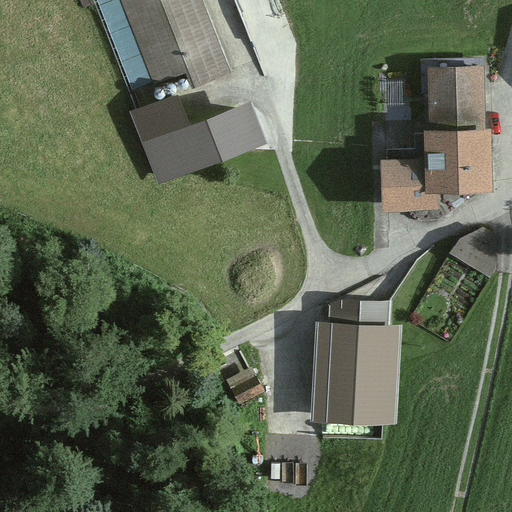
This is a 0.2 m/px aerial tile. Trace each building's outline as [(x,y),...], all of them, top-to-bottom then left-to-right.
[(120,0),(150,79),(188,65),(194,82),(229,68),(203,0),(120,0)] [(382,205),(439,205),(439,184),(494,183),(493,116),(485,116),(484,57),(425,58),(426,149),(381,150),(382,205)] [(143,135),(157,177),(268,141),(254,98),(143,135)] [(452,253),(491,278),(499,267),(500,238),(487,226),(460,239),(452,253)] [(390,316),(316,313),(312,414),(386,417),(390,316)] [(239,399),(265,387),(253,362),(228,374),(239,399)]
